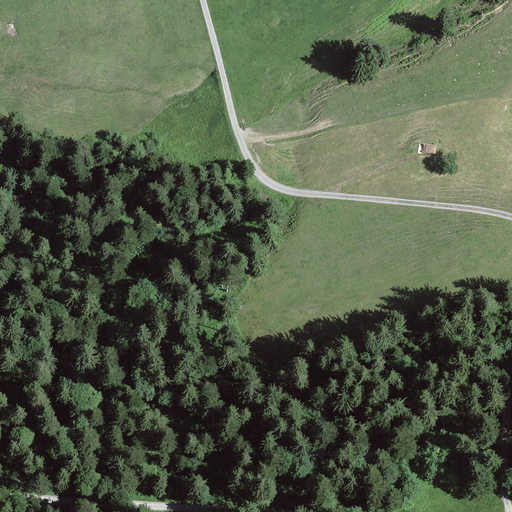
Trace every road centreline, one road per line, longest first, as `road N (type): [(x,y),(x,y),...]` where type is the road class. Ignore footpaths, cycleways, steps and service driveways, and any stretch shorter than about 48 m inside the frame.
road 1 (unclassified): [(511,216),(272,187),(246,154),(203,0)]
road 2 (unclassified): [(287,511),(0,495)]
road 3 (unclassified): [(510,511),(511,373)]
